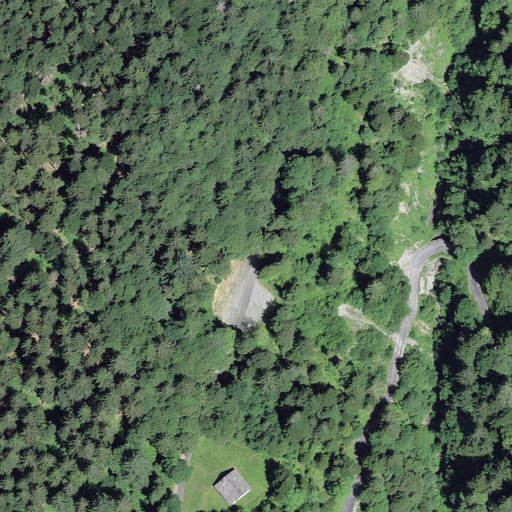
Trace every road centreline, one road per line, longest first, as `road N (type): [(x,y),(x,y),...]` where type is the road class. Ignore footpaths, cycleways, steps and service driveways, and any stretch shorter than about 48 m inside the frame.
road 1 (track): [(179,511),(192,442),(248,295),(336,0)]
road 2 (unclassified): [(511,368),(496,351),(461,253),(434,247),(420,256),(390,392),(364,438),(363,472),(348,511)]
